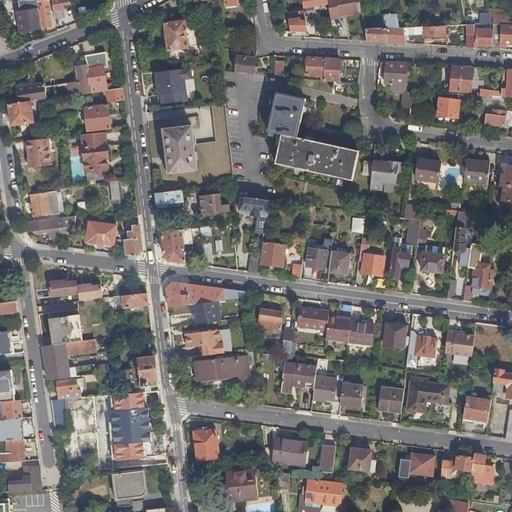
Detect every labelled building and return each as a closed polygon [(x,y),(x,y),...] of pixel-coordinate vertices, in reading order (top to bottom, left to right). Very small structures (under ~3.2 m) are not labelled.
[(21,32),(42,29),(42,28),(37,0),(22,0),(17,1),(20,12),(17,13),(21,32)] [(37,0),(42,28),(52,26),(47,1),(53,0),(52,0),(37,0)] [(52,0),(53,0),(56,18),(65,17),(63,4),(70,3),(69,0),(52,0)] [(328,5),(327,0),(302,0),(304,8),(328,5)] [(342,15),(339,0),(327,0),(328,5),(331,21),(341,19),(341,16),(342,15)] [(362,12),(361,8),(359,0),(339,0),(342,15),(347,15),(362,12)] [(504,12),(490,11),(491,22),(493,22),(493,25),(510,26),(510,23),(511,11),(504,10),(504,12)] [(296,32),(308,31),(304,11),(288,14),(291,32),(291,35),(296,34),(296,32)] [(165,24),(166,33),(168,51),(189,49),(188,43),(185,21),(165,24)] [(475,25),(467,26),(467,48),(474,48),(475,30),(475,25)] [(483,25),(475,25),(475,30),(477,30),(476,46),(492,47),(493,31),(483,30),(483,25)] [(492,47),(493,49),(500,50),(500,44),(511,45),(511,26),(510,26),(493,25),(493,31),(492,47)] [(446,26),(437,27),(404,29),(406,44),(424,45),(425,41),(432,42),(432,38),(446,38),(446,26)] [(406,44),(404,29),(400,29),(365,29),(368,42),(377,43),(377,37),(397,39),(396,44),(406,44)] [(105,50),(85,54),(86,59),(92,90),(95,89),(94,87),(106,85),(107,85),(104,66),(108,65),(105,50)] [(237,64),(236,73),(255,75),(255,72),(256,59),(257,51),(243,50),(242,58),(238,57),(237,64)] [(325,59),(308,58),(307,75),(324,77),(325,59)] [(55,85),(57,97),(68,96),(92,92),(92,90),(86,59),(76,61),(79,82),(55,85)] [(324,77),(324,81),(340,83),(340,60),(325,59),(324,77)] [(275,60),(274,76),(283,77),(284,61),(275,60)] [(407,64),(386,63),(385,83),(406,85),(407,64)] [(471,68),(453,67),(450,91),(469,93),(471,68)] [(191,68),(155,73),(156,82),(160,81),(161,86),(157,87),(158,96),(161,95),(162,104),(188,101),(185,80),(193,79),(191,68)] [(511,70),(508,71),(503,70),(503,81),(508,81),(507,90),(502,89),(502,93),(501,96),(511,97),(511,70)] [(17,87),(19,103),(31,101),(37,100),(34,85),(17,87)] [(125,99),(123,88),(107,90),(92,92),(68,96),(69,103),(108,98),(108,100),(110,101),(125,99)] [(393,99),(412,101),(413,90),(394,88),(393,99)] [(441,93),(440,93),(437,116),(457,119),(459,101),(449,100),(449,94),(448,94),(441,93)] [(353,181),(359,152),(313,142),(313,140),(306,139),(306,140),(297,138),(302,112),(304,113),(305,108),(304,107),(305,100),(276,94),(268,132),(282,135),(275,164),(353,181)] [(486,111),(487,109),(488,98),(480,97),(479,110),(486,111)] [(486,114),(485,124),(511,127),(511,112),(506,112),(508,99),(501,99),(488,98),(487,109),(493,109),(492,114),(486,114)] [(19,103),(9,104),(12,125),(34,122),(31,101),(19,103)] [(108,104),(86,107),(88,131),(111,129),(108,104)] [(216,142),(229,140),(225,104),(212,106),(216,142)] [(169,173),(197,170),(192,126),(186,127),(185,126),(182,127),(182,128),(164,130),(169,173)] [(107,156),(105,132),(83,134),(86,171),(106,168),(105,156),(107,156)] [(46,138),(28,140),(30,166),(51,164),(50,150),(48,138),(46,138)] [(372,176),(370,190),(383,191),(383,184),(397,186),(398,175),(403,175),(405,163),(395,162),(394,165),(390,165),(390,162),(374,160),(374,163),(372,176)] [(416,181),(439,183),(442,162),(432,161),(419,160),(416,181)] [(491,162),(467,160),(467,164),(464,183),(488,185),(489,174),(491,162)] [(363,175),(372,176),(374,163),(365,161),(363,175)] [(511,165),(507,165),(506,175),(502,175),(502,179),(501,186),(504,186),(502,201),(511,202),(511,165)] [(184,202),(182,190),(173,192),(174,203),(184,202)] [(59,212),(57,193),(57,191),(31,194),(33,216),(59,214),(59,212)] [(156,194),(158,205),(158,208),(167,207),(167,204),(174,203),(173,192),(156,194)] [(203,215),(231,211),(231,204),(223,205),(221,194),(201,196),(203,215)] [(251,215),(269,217),(271,201),(242,197),(240,210),(251,212),(251,215)] [(406,205),(404,219),(409,219),(421,221),(423,207),(406,205)] [(459,212),(447,210),(446,217),(458,218),(459,212)] [(467,212),(461,212),(459,212),(458,218),(454,249),(464,251),(464,250),(468,251),(469,245),(464,244),(467,212)] [(77,216),(25,221),(27,231),(54,228),(54,232),(75,229),(77,216)] [(362,234),(364,220),(354,218),(352,233),(362,234)] [(421,221),(409,219),(406,245),(418,247),(420,227),(421,221)] [(117,225),(89,221),(87,242),(114,246),(117,225)] [(142,251),(139,222),(136,222),(136,225),(132,226),(133,228),(133,231),(128,232),(129,239),(124,240),(126,255),(137,257),(142,251)] [(169,262),(187,264),(186,254),(187,254),(187,252),(185,252),(184,244),(193,244),(193,238),(203,237),(203,235),(211,234),(210,227),(162,232),(165,257),(169,262)] [(420,227),(418,247),(425,248),(427,232),(422,231),(423,228),(420,227)] [(262,264),(283,267),(286,245),(280,245),(281,242),(271,241),(271,243),(265,243),(262,264)] [(361,244),(359,261),(364,261),(363,273),(382,276),(385,257),(366,255),(367,245),(361,244)] [(486,246),(483,246),(477,245),(472,244),(469,268),(475,268),(475,270),(473,270),(472,274),(474,274),(473,287),(466,286),(464,301),(478,303),(479,293),(480,288),(490,289),(492,290),(493,275),(489,274),(490,265),(480,264),(482,252),(485,252),(486,246)] [(330,269),(333,251),(333,245),(327,245),(326,251),(309,249),(307,266),(330,269)] [(408,266),(410,254),(400,252),(401,249),(395,248),(391,277),(399,278),(401,265),(408,266)] [(330,269),(330,272),(348,275),(351,253),(342,252),(343,249),(339,249),(339,252),(333,251),(330,269)] [(443,273),(445,256),(424,252),(422,270),(443,273)] [(251,257),(249,272),(258,273),(260,258),(251,257)] [(295,265),(293,278),(301,279),(302,266),(295,265)] [(52,297),(76,294),(74,282),(67,283),(67,281),(51,282),(51,289),(52,297)] [(167,288),(169,307),(191,305),(219,301),(248,298),(247,292),(174,281),(167,288)] [(79,294),(80,301),(104,298),(102,286),(93,287),(93,284),(78,286),(79,294)] [(456,286),(449,285),(447,298),(454,300),(456,286)] [(124,308),(149,305),(147,293),(114,297),(115,305),(124,304),(124,308)] [(0,314),(18,312),(17,301),(0,303),(0,314)] [(196,316),(197,324),(222,321),(219,301),(191,305),(192,313),(197,312),(197,316),(196,316)] [(326,321),(328,321),(330,312),(301,308),(299,326),(319,328),(319,326),(325,327),(326,321)] [(284,312),(262,309),(260,328),(268,329),(268,332),(275,333),(275,330),(281,331),(284,312)] [(50,318),(54,345),(84,341),(80,314),(50,318)] [(421,315),(414,314),(409,354),(417,355),(436,358),(438,338),(427,337),(428,328),(423,328),(420,325),(421,315)] [(20,326),(19,319),(3,321),(4,328),(20,326)] [(351,320),(348,342),(372,345),(375,324),(351,320)] [(396,339),(395,347),(406,348),(409,325),(386,322),(384,338),(396,339)] [(204,356),(225,353),(224,343),(222,343),(221,330),(186,334),(187,348),(203,346),(204,356)] [(0,355),(11,354),(9,338),(8,331),(0,332),(0,355)] [(384,345),(395,347),(396,339),(384,338),(384,345)] [(43,347),(48,380),(61,379),(73,377),(99,373),(110,372),(115,371),(114,366),(108,367),(108,365),(97,366),(96,364),(82,366),(69,368),(67,354),(80,353),(96,351),(95,339),(84,341),(54,345),(43,347)] [(284,339),(283,354),(292,355),(293,344),(294,340),(284,339)] [(254,350),(247,351),(248,356),(241,357),(241,355),(224,356),(224,359),(217,360),(195,362),(197,381),(239,377),(240,380),(250,379),(249,367),(255,366),(254,354),(254,350)] [(82,366),(80,353),(67,354),(69,368),(82,366)] [(409,354),(407,370),(407,371),(441,375),(442,366),(416,363),(417,355),(409,354)] [(141,387),(158,386),(155,357),(132,359),(133,368),(138,368),(141,387)] [(294,386),(315,389),(316,377),(317,367),(286,363),(282,392),(293,394),(294,386)] [(136,387),(141,387),(138,368),(133,368),(115,371),(110,372),(111,384),(135,381),(136,387)] [(511,410),(507,438),(511,439),(511,372),(511,375),(504,374),(505,371),(497,369),(493,391),(508,393),(508,398),(511,398),(511,410)] [(0,371),(0,402),(3,402),(16,400),(12,370),(0,371)] [(315,389),(314,398),(341,402),(344,382),(344,377),(338,376),(338,380),(316,377),(315,389)] [(59,399),(65,399),(81,397),(80,389),(78,390),(76,379),(74,379),(73,377),(61,379),(61,381),(57,382),(59,399)] [(341,402),(341,404),(362,407),(365,385),(344,382),(341,402)] [(379,408),(402,411),(405,390),(382,387),(379,408)] [(468,396),(464,418),(489,422),(492,401),(468,396)] [(51,400),(55,431),(69,430),(65,399),(59,399),(51,400)] [(0,420),(23,418),(21,400),(16,400),(3,402),(4,405),(0,405),(0,420)] [(95,421),(85,422),(86,434),(85,434),(86,446),(87,446),(87,450),(97,449),(96,444),(109,443),(109,441),(112,441),(111,432),(108,433),(107,431),(106,431),(105,421),(106,421),(104,411),(94,412),(95,421)] [(0,420),(0,430),(11,430),(12,430),(22,430),(22,428),(26,427),(25,418),(23,418),(0,420)] [(217,430),(194,432),(198,461),(220,458),(217,430)] [(2,453),(2,462),(24,461),(23,439),(12,440),(13,449),(10,450),(10,453),(2,453)] [(309,443),(277,439),(275,462),(305,467),(309,443)] [(336,447),(323,445),(319,472),(333,474),(336,447)] [(369,471),(370,462),(372,451),(353,449),(350,469),(369,471)] [(436,456),(412,453),(410,474),(433,476),(436,456)] [(486,456),(475,454),(475,459),(473,472),(472,482),(491,485),(493,482),(495,468),(485,466),(486,456)] [(473,472),(475,459),(458,457),(456,470),(473,472)] [(511,464),(505,463),(503,476),(510,477),(511,464)] [(10,483),(10,492),(41,490),(40,466),(31,466),(31,476),(25,476),(26,482),(10,483)] [(142,480),(146,480),(145,470),(114,474),(118,506),(129,506),(132,505),(133,503),(133,498),(143,496),(143,492),(142,480)] [(84,472),(71,473),(72,487),(85,486),(84,472)] [(254,472),(228,475),(231,501),(257,498),(254,472)] [(289,490),(290,474),(276,473),(277,489),(289,490)] [(343,485),(309,481),(308,489),(304,488),(303,497),(300,496),(299,510),(305,511),(320,511),(321,504),(340,506),(343,485)] [(494,488),(492,502),(499,503),(501,491),(501,489),(494,488)] [(271,500),(279,499),(277,489),(270,490),(271,500)] [(501,491),(499,503),(506,504),(508,492),(501,491)] [(468,511),(470,502),(450,499),(448,508),(455,509),(454,511),(468,511)]
